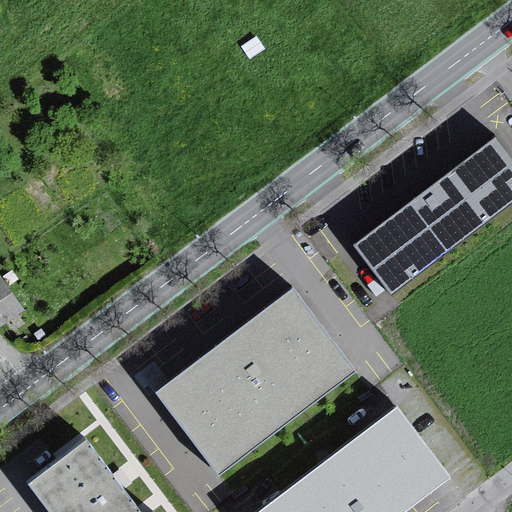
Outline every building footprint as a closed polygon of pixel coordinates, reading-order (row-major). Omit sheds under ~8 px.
[(511,163),(495,142),(359,244),(392,288),(511,197),(511,163)] [(0,276),(0,321),(1,323),(22,308),(0,276)] [(296,292),(161,395),(217,470),(355,369),(296,292)] [(46,336),(41,329),(35,333),(40,340),(46,336)] [(398,392),(234,504),(239,511),(396,511),(454,473),(398,392)] [(142,511),(74,418),(17,459),(55,511),(142,511)]
